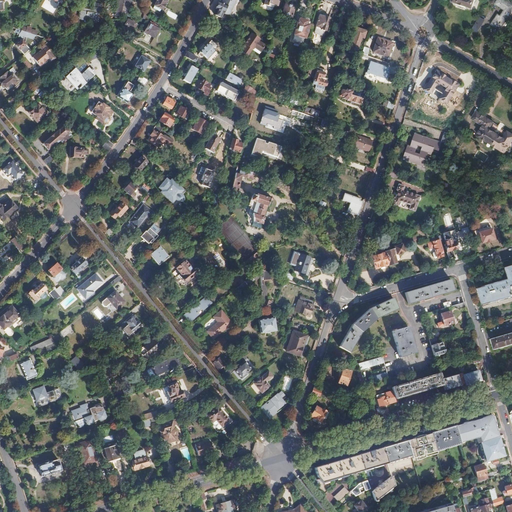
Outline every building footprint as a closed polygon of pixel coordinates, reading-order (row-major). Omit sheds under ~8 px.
[(125,14),(128,0),(117,0),(115,12),(125,14)] [(163,9),(167,0),(157,0),(154,7),(157,8),(158,7),(163,9)] [(228,15),(234,1),(230,0),(224,0),(222,4),(220,3),(218,2),(215,9),(216,10),(214,14),(220,17),(223,13),(228,15)] [(451,0),(451,1),(457,3),(457,4),(466,7),(466,6),(472,8),(474,0),(451,0)] [(500,30),(511,11),(511,2),(507,0),(497,0),(495,3),(505,10),(501,16),(498,14),(491,24),(500,30)] [(98,22),(101,4),(94,3),(93,7),(92,7),(91,10),(82,8),(81,12),(79,11),(78,17),(98,22)] [(291,18),(294,6),(285,3),(281,15),(291,18)] [(168,10),(166,15),(176,19),(178,14),(168,10)] [(325,31),(328,19),(328,18),(328,17),(325,16),(324,17),(318,16),(313,32),(314,33),(321,36),(323,35),(324,31),(325,31)] [(305,38),(309,25),(307,24),(308,21),(299,18),(298,22),(297,21),(293,35),(294,35),(293,39),(294,40),(294,41),(302,44),(304,38),(305,38)] [(478,32),(484,21),(478,18),(472,30),(478,32)] [(157,28),(149,24),(148,27),(145,25),(143,29),(146,31),(145,33),(152,37),(157,28)] [(34,30),(22,26),(19,30),(20,30),(32,34),(33,34),(34,30)] [(356,55),(362,37),(364,38),(366,31),(356,28),(348,52),(356,55)] [(28,38),(32,34),(20,30),(16,34),(17,34),(16,36),(21,37),(21,39),(20,38),(18,41),(22,44),(17,48),(23,54),(30,49),(22,41),(23,36),(28,38)] [(265,47),(258,41),(260,40),(253,33),(245,42),(246,43),(242,47),(243,48),(241,50),(246,54),(251,48),(252,48),(253,47),(259,52),(265,47)] [(393,43),(377,38),(372,52),(388,57),(393,43)] [(218,47),(210,40),(199,51),(200,52),(199,53),(198,55),(199,55),(201,57),(202,57),(203,55),(207,59),(208,59),(215,51),(215,50),(218,47)] [(51,54),(44,45),(40,48),(41,50),(32,57),(39,66),(49,58),(48,56),(51,54)] [(367,56),(369,48),(364,46),(361,54),(367,56)] [(211,62),(218,53),(215,51),(208,59),(211,62)] [(197,58),(187,52),(184,57),(194,62),(197,58)] [(511,56),(504,52),(500,59),(511,66),(511,56)] [(271,64),(274,55),(268,53),(266,62),(271,64)] [(149,61),(140,56),(134,67),(143,72),(149,61)] [(30,64),(24,58),(21,61),(26,67),(30,64)] [(386,79),(389,68),(370,62),(366,72),(386,79)] [(82,84),(91,75),(83,67),(78,73),(71,65),(62,74),(66,78),(67,77),(76,86),(80,82),(82,84)] [(11,75),(15,72),(12,67),(0,77),(0,82),(0,83),(0,87),(0,88),(1,88),(2,89),(4,89),(5,88),(6,90),(12,85),(13,85),(17,82),(11,75)] [(323,78),(324,74),(323,73),(324,71),(319,69),(318,72),(316,71),(315,74),(312,84),(324,88),(325,87),(326,87),(327,83),(326,82),(327,79),(323,78)] [(194,74),(186,70),(180,79),(189,84),(194,74)] [(220,77),(208,70),(206,74),(218,81),(220,77)] [(458,85),(436,71),(427,85),(426,84),(423,89),(430,93),(437,83),(443,86),(441,89),(444,91),(439,99),(446,104),(458,85)] [(240,81),(227,73),(224,79),(237,86),(240,81)] [(77,90),(82,84),(80,82),(76,86),(67,77),(66,78),(77,90)] [(209,85),(202,81),(197,89),(204,92),(203,94),(207,96),(209,92),(207,91),(209,85)] [(238,92),(222,83),(217,92),(233,101),(238,92)] [(252,88),(245,85),(243,89),(246,91),(249,93),(252,88)] [(43,94),(35,87),(32,90),(39,96),(40,95),(42,96),(43,94)] [(126,103),(132,93),(123,87),(117,97),(126,103)] [(256,97),(258,92),(252,88),(249,93),(256,97)] [(351,95),(352,91),(344,88),(344,90),(341,89),(338,96),(342,97),(342,98),(347,100),(347,101),(359,105),(361,99),(351,95)] [(294,106),(296,99),(289,97),(287,104),(294,106)] [(174,102),(166,98),(163,104),(170,109),(174,102)] [(109,108),(105,106),(103,106),(96,101),(89,111),(99,118),(98,120),(102,122),(106,117),(108,118),(112,112),(108,110),(109,108)] [(37,105),(29,112),(37,121),(45,114),(42,111),(44,110),(41,107),(40,108),(37,105)] [(187,110),(180,107),(176,114),(183,118),(187,110)] [(477,135),(504,152),(511,140),(511,129),(509,128),(505,134),(491,125),(495,119),(478,108),(467,127),(478,134),(477,135)] [(289,117),(263,109),(258,124),(284,133),(289,117)] [(316,117),(318,111),(310,109),(308,114),(316,117)] [(174,119),(164,113),(159,121),(169,127),(174,119)] [(207,123),(198,118),(192,129),(201,134),(207,123)] [(159,134),(163,128),(156,124),(153,130),(154,130),(151,135),(152,135),(149,141),(157,146),(159,142),(161,144),(164,143),(165,142),(169,145),(170,144),(173,140),(164,135),(163,136),(159,134)] [(73,136),(69,132),(70,131),(65,125),(64,126),(63,126),(60,129),(61,129),(60,130),(59,130),(43,143),(48,150),(53,146),(52,145),(55,143),(55,144),(56,143),(60,147),(67,141),(73,136)] [(436,139),(414,132),(410,146),(407,145),(402,160),(425,167),(428,155),(431,155),(436,139)] [(213,153),(221,138),(213,134),(205,148),(213,153)] [(368,151),(372,141),(357,136),(353,146),(368,151)] [(237,141),(232,139),(229,150),(239,152),(242,143),(237,142),(237,141)] [(110,148),(113,145),(107,140),(104,143),(110,148)] [(109,149),(110,148),(104,143),(102,146),(108,151),(109,149)] [(87,155),(87,151),(83,151),(84,150),(76,149),(76,148),(71,148),(69,148),(68,152),(70,152),(70,158),(75,158),(75,157),(83,158),(83,154),(87,155)] [(479,149),(474,157),(484,163),(489,156),(479,149)] [(256,162),(258,155),(245,151),(243,159),(256,162)] [(52,160),(49,156),(43,161),(45,163),(47,165),(52,160)] [(148,167),(145,165),(147,162),(145,161),(145,159),(143,158),(142,158),(141,157),(134,166),(140,171),(139,172),(141,174),(142,173),(143,174),(148,167)] [(24,175),(12,160),(1,169),(7,177),(9,175),(15,182),(24,175)] [(254,175),(237,169),(230,192),(236,194),(241,177),(252,181),(254,175)] [(206,180),(199,177),(200,174),(197,173),(194,179),(197,180),(196,184),(197,185),(203,188),(204,186),(206,187),(208,183),(205,181),(206,180)] [(184,191),(162,174),(154,184),(158,187),(158,189),(174,204),(184,191)] [(134,194),(132,192),(135,188),(136,187),(128,180),(124,185),(126,188),(124,191),(131,197),(134,194)] [(145,194),(149,189),(144,184),(139,188),(145,194)] [(399,200),(411,204),(409,208),(414,210),(419,195),(403,190),(404,186),(399,184),(397,189),(398,190),(395,198),(394,197),(392,203),(397,204),(399,200)] [(151,194),(148,191),(142,199),(145,201),(151,194)] [(263,220),(270,198),(256,193),(256,196),(252,194),(248,204),(251,205),(248,212),(251,213),(253,219),(262,223),(263,220)] [(362,201),(355,199),(356,198),(349,195),(347,202),(350,203),(347,211),(357,215),(362,201)] [(0,218),(1,219),(2,220),(4,219),(5,220),(6,218),(5,218),(16,209),(14,206),(13,204),(13,205),(11,202),(9,204),(7,203),(2,207),(0,204),(0,218)] [(118,217),(126,208),(120,203),(113,212),(111,211),(109,213),(109,215),(112,218),(114,218),(116,215),(118,217)] [(152,212),(142,204),(128,221),(136,228),(146,216),(148,217),(152,212)] [(116,229),(111,224),(104,232),(110,236),(116,229)] [(156,230),(156,227),(152,224),(148,228),(148,227),(145,231),(144,230),(139,236),(148,243),(156,234),(154,233),(156,230)] [(469,237),(468,234),(466,228),(459,231),(461,234),(463,239),(469,237)] [(492,229),(479,233),(482,243),(487,242),(487,243),(492,242),(491,241),(495,240),(492,229)] [(456,240),(453,230),(442,233),(445,245),(444,246),(448,259),(453,257),(451,250),(457,249),(455,243),(455,241),(456,240)] [(19,249),(22,246),(14,237),(10,240),(19,249)] [(443,256),(439,240),(428,243),(429,249),(434,247),(435,252),(433,253),(432,254),(434,258),(435,259),(443,256)] [(397,249),(394,250),(387,252),(387,253),(373,256),(376,268),(390,264),(390,265),(397,263),(395,255),(399,254),(400,255),(406,253),(404,245),(396,247),(397,249)] [(168,256),(159,246),(150,254),(152,256),(151,257),(151,258),(151,259),(152,260),(153,261),(154,261),(155,261),(158,264),(168,256)] [(24,257),(15,247),(10,252),(13,256),(15,254),(20,260),(22,258),(24,257)] [(304,275),(311,258),(301,254),(299,262),(295,260),(294,265),(297,266),(295,272),(304,275)] [(75,275),(86,264),(81,258),(69,269),(70,269),(75,275)] [(194,273),(184,261),(176,268),(182,276),(181,277),(184,281),(194,273)] [(54,277),(61,269),(56,264),(48,271),(54,277)] [(481,288),(486,304),(498,301),(511,296),(511,266),(508,267),(511,279),(481,288)] [(271,280),(271,273),(265,271),(259,269),(262,299),(266,300),(264,306),(269,308),(272,300),(267,299),(268,292),(265,284),(264,281),(271,280)] [(89,293),(102,282),(95,274),(77,289),(86,299),(91,294),(89,293)] [(113,286),(121,279),(118,276),(110,283),(113,286)] [(248,278),(241,285),(245,290),(252,283),(248,278)] [(429,298),(454,291),(451,279),(431,285),(405,292),(409,304),(429,298)] [(35,299),(46,289),(41,283),(32,291),(29,293),(35,299)] [(65,293),(59,286),(57,288),(55,285),(52,287),(54,289),(60,296),(65,293)] [(60,296),(54,289),(49,294),(55,301),(60,296)] [(120,298),(121,297),(119,295),(118,295),(115,291),(102,302),(102,304),(104,306),(105,306),(106,306),(107,306),(112,312),(124,302),(120,298)] [(202,310),(211,303),(205,297),(184,315),(189,321),(198,314),(197,313),(201,309),(202,310)] [(309,316),(314,301),(302,297),(301,301),(303,302),(301,305),(299,312),(309,316)] [(349,353),(361,332),(376,319),(382,316),(398,308),(393,297),(370,308),(357,320),(352,324),(339,347),(349,353)] [(11,323),(19,315),(13,308),(8,312),(7,311),(2,316),(3,317),(0,319),(0,325),(3,330),(7,327),(8,328),(12,324),(11,323)] [(93,311),(100,320),(104,317),(97,308),(93,311)] [(454,323),(450,311),(441,313),(443,321),(442,322),(439,323),(440,327),(454,323)] [(213,339),(229,326),(218,313),(210,319),(215,324),(206,332),(213,339)] [(143,329),(136,321),(137,320),(133,314),(130,316),(124,322),(114,330),(119,335),(124,331),(128,336),(132,332),(135,335),(143,329)] [(276,331),(273,317),(259,320),(261,333),(276,331)] [(416,355),(407,326),(401,328),(399,323),(390,326),(400,360),(416,355)] [(300,356),(307,335),(293,331),(287,351),(300,356)] [(56,344),(62,339),(57,333),(51,338),(55,342),(56,344)] [(511,344),(511,333),(493,339),(496,349),(511,344)] [(55,342),(51,338),(30,348),(33,352),(45,347),(55,342)] [(146,358),(159,348),(158,347),(159,346),(158,345),(156,345),(152,340),(144,348),(147,352),(144,355),(146,358)] [(444,351),(442,344),(441,344),(440,340),(438,340),(430,343),(434,355),(444,351)] [(48,354),(60,349),(56,344),(55,342),(45,347),(48,354)] [(253,357),(261,350),(253,348),(249,352),(253,357)] [(21,358),(17,354),(13,355),(13,354),(9,356),(12,362),(21,358)] [(84,368),(84,366),(81,362),(79,362),(80,361),(76,356),(70,361),(78,370),(84,368)] [(163,373),(172,368),(172,369),(180,364),(175,356),(159,365),(151,369),(149,370),(153,377),(163,372),(163,373)] [(384,366),(382,357),(358,364),(360,373),(384,366)] [(483,365),(481,357),(473,360),(474,364),(479,362),(480,366),(483,365)] [(225,364),(220,358),(213,364),(215,366),(218,370),(225,364)] [(30,359),(20,363),(27,380),(37,376),(30,359)] [(252,369),(245,361),(235,370),(241,378),(252,369)] [(347,386),(351,371),(343,368),(343,369),(341,374),(338,383),(347,386)] [(471,383),(482,380),(479,369),(463,374),(462,373),(457,374),(457,376),(460,385),(471,382),(471,383)] [(395,399),(425,390),(443,385),(441,381),(439,373),(434,375),(424,378),(391,388),(392,391),(394,396),(395,399)] [(460,385),(457,376),(441,381),(443,385),(444,390),(460,385)] [(115,381),(113,377),(106,381),(107,386),(112,383),(115,381)] [(252,400),(263,391),(255,382),(244,391),(252,400)] [(172,402),(184,397),(181,391),(179,391),(176,383),(164,388),(166,393),(168,392),(169,396),(168,398),(169,400),(171,401),(172,402)] [(160,388),(158,384),(145,389),(147,393),(160,388)] [(61,398),(58,389),(45,394),(43,387),(32,391),(36,403),(38,402),(39,406),(51,402),(61,398)] [(319,396),(321,390),(313,388),(312,390),(311,394),(319,396)] [(281,391),(277,394),(270,399),(272,401),(262,409),(269,419),(273,416),(271,414),(284,403),(280,398),(284,395),(281,391)] [(394,396),(392,391),(376,396),(380,407),(388,404),(396,401),(395,399),(394,396)] [(122,397),(120,392),(110,396),(112,401),(122,397)] [(230,421),(215,403),(208,408),(211,412),(207,416),(213,423),(216,419),(222,427),(230,421)] [(106,417),(102,405),(89,410),(88,406),(72,412),(73,415),(70,416),(72,423),(81,428),(84,427),(85,425),(87,424),(89,425),(93,423),(95,421),(99,419),(102,420),(105,419),(106,417)] [(325,419),(328,413),(321,409),(321,410),(315,407),(310,417),(320,422),(323,417),(325,419)] [(491,415),(454,426),(460,444),(479,438),(480,442),(498,436),(491,415)] [(167,443),(176,441),(177,441),(178,434),(177,433),(177,432),(173,428),(173,427),(174,427),(175,426),(174,425),(174,424),(174,422),(173,420),(173,418),(169,420),(167,419),(166,423),(164,423),(165,425),(161,427),(160,431),(162,433),(161,434),(163,436),(162,439),(164,441),(163,443),(166,445),(167,443)] [(460,444),(454,426),(430,433),(435,451),(460,444)] [(435,451),(430,433),(406,440),(411,456),(411,458),(420,455),(420,458),(422,458),(425,455),(427,453),(435,451)] [(504,456),(498,436),(480,442),(486,462),(491,460),(497,458),(504,456)] [(411,456),(406,440),(382,447),(387,463),(411,456)] [(72,448),(70,442),(65,444),(63,445),(65,451),(72,448)] [(96,460),(90,442),(78,445),(83,464),(96,460)] [(200,443),(194,445),(198,456),(213,451),(211,442),(200,445),(200,443)] [(250,459),(261,461),(265,444),(254,442),(250,459)] [(120,455),(117,445),(104,449),(108,462),(119,459),(118,455),(120,455)] [(387,463),(382,447),(378,449),(382,465),(387,464),(387,463)] [(382,465),(378,449),(358,454),(363,470),(382,465)] [(363,470),(358,454),(314,468),(316,477),(320,483),(348,475),(363,470)] [(149,465),(150,463),(149,459),(147,458),(146,459),(145,457),(132,461),(133,463),(130,464),(132,471),(135,470),(135,471),(148,467),(147,465),(149,465)] [(62,471),(58,459),(38,465),(41,477),(62,471)] [(113,462),(115,471),(122,470),(121,460),(113,462)] [(482,464),(473,467),(477,480),(486,478),(485,474),(482,464)] [(374,500),(393,485),(390,475),(381,483),(377,486),(370,491),(374,500)] [(369,489),(366,481),(366,480),(358,483),(356,485),(357,487),(361,485),(364,491),(369,489)] [(504,495),(511,492),(511,484),(504,487),(504,489),(502,489),(504,495)] [(349,492),(343,487),(333,497),(338,502),(348,492),(349,492)] [(475,494),(473,487),(471,488),(468,490),(461,492),(462,496),(461,497),(461,498),(465,497),(475,494)] [(503,503),(501,497),(497,498),(494,488),(489,490),(491,497),(493,504),(493,506),(503,503)] [(205,511),(202,500),(206,499),(204,493),(197,495),(201,511),(205,511)] [(491,508),(490,504),(493,504),(491,497),(480,500),(481,506),(479,507),(481,511),(488,511),(487,510),(491,508)] [(236,511),(236,508),(237,508),(238,507),(238,506),(239,505),(238,504),(238,503),(237,502),(236,502),(235,502),(234,502),(233,499),(215,505),(217,511),(215,511),(214,511),(236,511)] [(360,511),(365,508),(359,500),(352,505),(357,511),(360,511)] [(449,511),(448,510),(452,508),(452,507),(451,503),(431,508),(427,510),(427,511),(449,511)]
